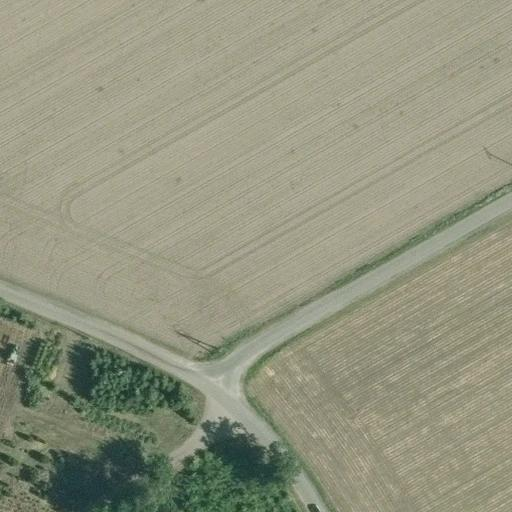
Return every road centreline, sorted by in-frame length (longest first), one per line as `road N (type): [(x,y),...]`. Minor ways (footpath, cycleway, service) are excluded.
road 1 (unclassified): [(206,382),(263,322),(511,183)]
road 2 (unclassified): [(206,382),(145,341),(41,319),(0,300)]
road 3 (unclassified): [(305,511),(252,420),(206,382)]
